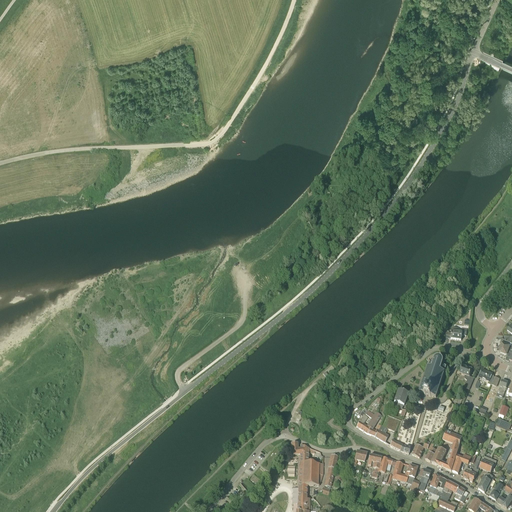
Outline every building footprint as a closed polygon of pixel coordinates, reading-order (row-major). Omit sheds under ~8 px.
[(0,201),(9,199),(3,179),(0,179),(0,201)] [(459,329),(455,329),(451,328),(451,332),(452,332),(452,334),(447,334),(446,339),(461,341),(462,336),(466,336),(467,330),(461,329),(460,333),(459,333),(459,329)] [(511,336),(505,337),(503,340),(502,340),(500,344),(502,344),(501,346),(499,351),(500,354),(506,356),(506,357),(510,359),(509,361),(511,361),(511,336)] [(434,362),(434,363),(430,362),(430,363),(428,367),(420,393),(425,395),(424,395),(426,396),(429,397),(431,397),(436,398),(446,367),(442,366),(443,365),(443,364),(443,363),(443,362),(443,361),(442,360),(441,359),(440,359),(439,358),(438,358),(438,359),(437,359),(436,359),(435,360),(434,362)] [(472,370),(462,367),(460,374),(465,376),(464,377),(464,378),(465,379),(466,380),(466,381),(467,381),(468,382),(465,389),(469,390),(474,379),(469,377),(472,370)] [(482,371),(480,376),(479,378),(489,382),(492,374),(486,371),(485,373),(482,371)] [(494,378),(491,385),(496,387),(499,380),(494,378)] [(502,381),(497,395),(503,397),(508,383),(502,381)] [(396,397),(406,401),(408,395),(398,391),(396,397)] [(404,407),(406,401),(396,397),(393,407),(402,410),(403,407),(404,407)] [(502,406),(499,415),(506,417),(509,409),(502,406)] [(356,428),(360,430),(364,425),(367,419),(364,416),(365,414),(362,412),(359,416),(360,416),(362,417),(360,420),(356,428)] [(365,416),(371,420),(374,416),(368,412),(365,416)] [(367,427),(371,430),(372,431),(381,417),(375,414),(374,416),(371,420),(367,427)] [(385,435),(388,430),(391,431),(390,432),(394,433),(394,432),(395,433),(399,421),(387,416),(382,427),(381,426),(378,431),(377,433),(375,438),(385,444),(385,443),(388,438),(388,437),(385,435)] [(502,428),(509,431),(511,425),(498,419),(496,424),(502,426),(502,428)] [(368,435),(371,430),(367,427),(364,425),(360,430),(368,435)] [(451,472),(456,457),(462,438),(446,432),(443,440),(454,445),(448,465),(444,464),(442,469),(446,470),(451,472)] [(393,449),(399,452),(401,449),(400,448),(401,446),(394,443),(395,438),(393,438),(392,442),(390,447),(393,449)] [(421,448),(416,445),(413,454),(412,456),(420,459),(423,448),(427,450),(430,444),(426,442),(425,444),(423,443),(421,448)] [(434,445),(430,444),(427,450),(431,451),(430,454),(429,453),(425,462),(426,462),(431,464),(434,456),(436,452),(431,450),(434,445)] [(298,450),(298,456),(300,456),(299,483),(299,484),(297,511),(309,511),(309,500),(306,500),(307,487),(312,487),(319,487),(321,480),(322,476),(323,466),(320,466),(320,465),(308,464),(309,449),(301,446),(300,450),(298,450)] [(409,455),(411,450),(401,446),(400,448),(401,449),(399,452),(408,456),(409,455)] [(431,464),(442,469),(444,464),(441,463),(442,462),(446,452),(439,449),(431,464)] [(352,468),(352,470),(355,471),(357,465),(356,465),(357,462),(365,463),(367,455),(357,453),(355,457),(355,458),(354,461),(353,467),(352,467),(352,468)] [(457,456),(452,473),(458,475),(462,463),(468,465),(471,458),(464,455),(463,458),(457,456)] [(327,487),(326,490),(330,491),(330,488),(333,479),(335,469),(337,457),(331,456),(326,481),(325,486),(327,487)] [(371,466),(374,466),(373,469),(375,469),(375,472),(373,472),(372,478),(377,480),(379,473),(379,470),(382,459),(369,457),(368,463),(367,466),(371,467),(371,466)] [(485,471),(490,459),(484,457),(479,469),(485,471)] [(387,465),(391,466),(393,462),(384,460),(382,459),(379,470),(379,473),(384,474),(387,465)] [(490,459),(485,471),(491,474),(494,467),(495,467),(497,462),(490,459)] [(468,466),(464,478),(463,479),(467,481),(468,482),(473,469),(476,461),(473,460),(471,464),(472,465),(471,467),(468,466)] [(473,469),(468,482),(469,482),(473,484),(477,476),(479,471),(476,470),(479,462),(476,461),(473,469)] [(408,477),(405,477),(404,476),(400,475),(403,465),(397,463),(392,477),(393,477),(392,480),(401,482),(400,484),(406,486),(406,484),(408,477)] [(413,479),(414,480),(417,468),(412,467),(409,466),(409,467),(408,466),(407,469),(408,470),(407,474),(406,474),(405,477),(408,477),(406,484),(411,485),(413,479)] [(418,490),(422,491),(425,484),(426,484),(427,480),(428,481),(431,473),(424,471),(421,478),(419,484),(417,490),(418,490)] [(490,483),(492,484),(494,480),(492,479),(493,477),(487,474),(485,479),(491,481),(490,483)] [(438,484),(442,485),(444,480),(434,476),(433,479),(432,482),(431,484),(431,485),(430,487),(429,488),(430,488),(428,493),(433,495),(437,497),(439,491),(436,490),(438,484)] [(485,494),(485,493),(487,493),(492,484),(490,483),(491,481),(485,479),(484,478),(478,490),(485,494)] [(439,491),(437,497),(439,498),(439,496),(440,497),(447,482),(444,480),(442,485),(439,491)] [(506,501),(500,498),(497,503),(507,509),(510,505),(511,501),(511,480),(511,482),(510,481),(506,488),(504,491),(510,495),(506,501)] [(419,484),(413,481),(410,490),(416,493),(417,490),(419,484)] [(441,498),(440,501),(447,504),(452,493),(455,495),(458,488),(456,486),(447,482),(440,497),(440,498),(441,498)] [(500,498),(504,491),(506,488),(504,487),(498,484),(496,486),(490,498),(497,503),(500,498)] [(462,496),(464,492),(458,488),(455,495),(456,495),(454,499),(463,504),(464,501),(466,498),(462,496)] [(477,511),(479,509),(482,504),(476,499),(469,510),(471,511),(477,511)] [(437,506),(449,511),(453,511),(457,505),(451,503),(450,505),(447,504),(440,501),(437,506)]
